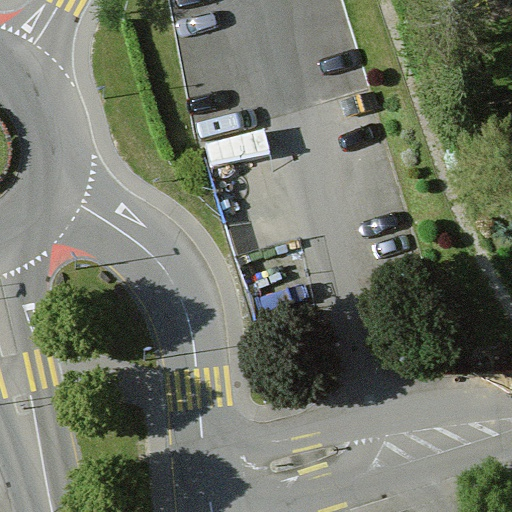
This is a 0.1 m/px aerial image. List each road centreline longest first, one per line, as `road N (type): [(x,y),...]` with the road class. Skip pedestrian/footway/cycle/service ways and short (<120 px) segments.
road 1 (residential): [(203,476),(197,386),(177,293),(158,262),(116,228),(48,191)]
road 2 (residential): [(203,476),(314,470),(511,432)]
road 3 (secondary): [(0,322),(46,511)]
road 4 (secondary): [(48,191),(57,138),(50,112),(16,70)]
